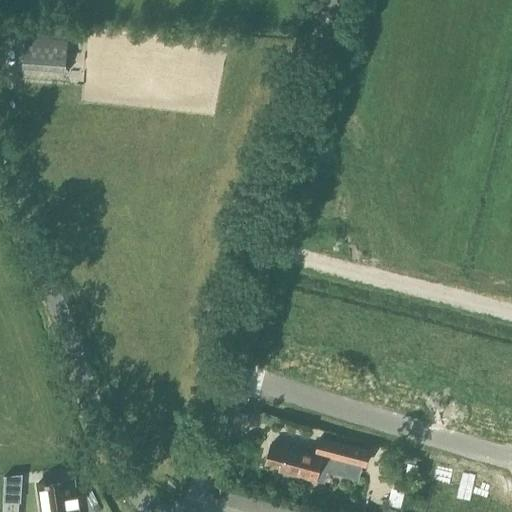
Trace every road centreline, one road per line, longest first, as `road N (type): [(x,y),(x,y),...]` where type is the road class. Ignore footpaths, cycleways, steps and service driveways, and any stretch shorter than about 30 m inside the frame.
road 1 (tertiary): [(230,378),(332,0)]
road 2 (unclassified): [(150,511),(96,428),(0,164)]
road 3 (residential): [(511,457),(230,378)]
road 4 (tertiary): [(193,511),(230,378)]
